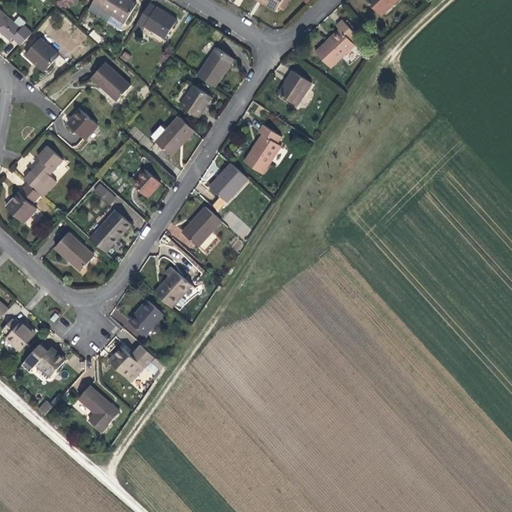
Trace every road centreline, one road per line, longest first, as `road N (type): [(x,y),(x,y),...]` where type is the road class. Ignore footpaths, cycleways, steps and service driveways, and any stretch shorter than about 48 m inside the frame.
road 1 (track): [(450,0),(387,55),(106,479)]
road 2 (residential): [(279,44),(119,281),(94,300),(56,285),(0,238)]
road 3 (track): [(143,511),(0,385)]
